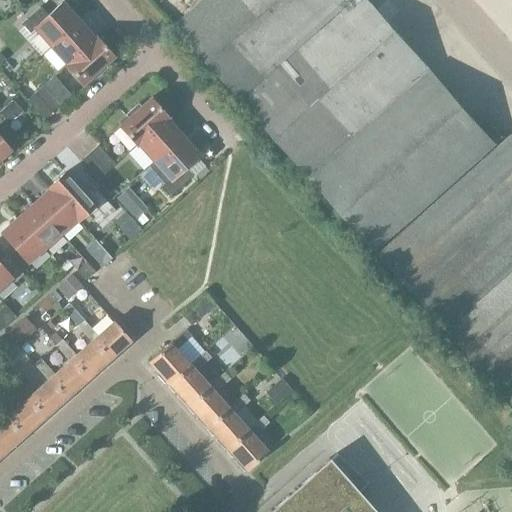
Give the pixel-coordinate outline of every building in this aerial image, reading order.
[(205,0),(176,26),(376,251),(496,144),(503,138),(487,120),(479,127),(366,0),(205,0)] [(78,22),(62,4),(47,16),(40,8),(21,25),(30,34),(35,29),(51,47),(78,22)] [(65,66),(96,39),(96,38),(94,40),(78,22),(51,47),(66,64),(65,66)] [(65,66),(82,85),(91,77),(94,80),(106,69),(104,66),(113,57),(96,39),(65,66)] [(52,112),(60,105),(43,86),(35,94),(52,112)] [(52,112),(35,94),(26,101),(43,120),(52,112)] [(138,145),(138,144),(167,118),(150,99),(141,108),(138,104),(125,115),(128,119),(119,127),(136,146),(138,145)] [(18,109),(9,123),(21,130),(29,116),(18,109)] [(167,118),(138,144),(138,145),(153,162),(148,166),(148,167),(181,138),(166,120),(167,118)] [(511,136),(379,255),(511,403),(511,136)] [(148,167),(164,185),(160,188),(169,197),(191,177),(184,169),(198,156),(181,138),(148,167)] [(0,140),(0,165),(1,164),(0,162),(0,158),(9,151),(0,140)] [(106,173),(114,165),(98,146),(89,154),(106,173)] [(0,184),(25,161),(18,154),(0,170),(0,184)] [(106,173),(89,154),(80,162),(97,180),(106,173)] [(78,221),(94,206),(105,219),(114,211),(97,192),(88,199),(65,173),(48,188),(78,221)] [(78,221),(48,188),(48,189),(49,191),(34,204),(60,234),(75,220),(77,221),(78,221)] [(34,204),(18,219),(44,248),(60,234),(34,204)] [(44,248),(18,219),(1,234),(27,263),(44,248)] [(0,287),(10,278),(14,283),(23,275),(5,256),(0,260),(0,287)] [(76,271),(85,281),(94,273),(85,263),(76,271)] [(80,286),(44,311),(62,338),(75,329),(65,315),(89,299),(80,286)] [(204,293),(180,314),(191,326),(215,305),(204,293)] [(77,327),(91,342),(108,361),(130,341),(113,323),(98,337),(84,321),(77,327)] [(189,366),(189,365),(175,350),(191,336),(185,330),(170,344),(149,362),(168,384),(189,366)] [(70,362),(86,380),(108,361),(91,342),(76,356),(62,340),(56,346),(69,362),(70,362)] [(189,366),(168,384),(188,406),(209,387),(208,387),(195,372),(210,358),(205,352),(189,365),(189,366)] [(48,381),(65,400),(86,380),(70,362),(69,362),(54,375),(40,360),(34,365),(48,381)] [(228,409),(214,394),(230,380),(224,373),(208,387),(209,387),(188,406),(207,428),(228,409)] [(26,400),(43,419),(65,400),(48,381),(32,394),(19,379),(12,385),(26,400)] [(247,431),(247,430),(233,415),(249,401),(243,395),(228,409),(207,428),(226,449),(247,431)] [(0,414),(4,420),(5,419),(21,438),(43,419),(26,400),(11,414),(0,401),(0,414)] [(247,431),(226,449),(246,471),(267,453),(252,437),(268,423),(262,417),(247,430),(247,431)] [(5,419),(4,420),(0,423),(0,457),(21,438),(5,419)] [(374,511),(358,493),(368,483),(337,454),(330,461),(328,459),(268,511),(374,511)]
